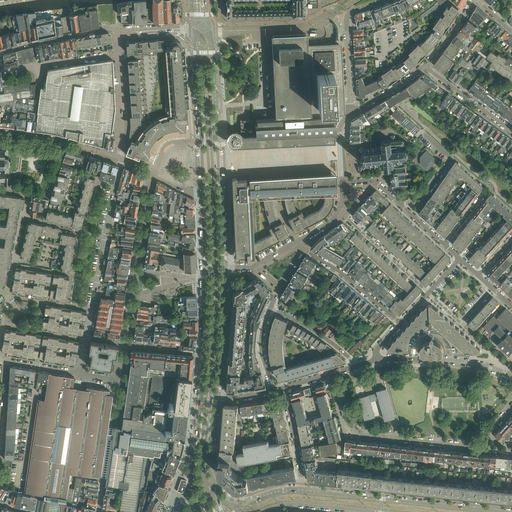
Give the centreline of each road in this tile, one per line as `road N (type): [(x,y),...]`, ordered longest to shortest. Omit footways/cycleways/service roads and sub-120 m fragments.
road 1 (secondary): [(206,267),(192,470),(205,511)]
road 2 (secondary): [(196,29),(206,267)]
road 3 (secondary): [(222,267),(208,30)]
road 4 (secondary): [(503,511),(300,490)]
road 5 (residential): [(332,373),(347,425),(358,433),(484,448)]
road 6 (residential): [(376,360),(454,359),(511,374)]
road 7 (residential): [(0,134),(63,142),(48,192),(28,193)]
road 8 (residential): [(350,111),(345,19),(382,0)]
road 9 (secondary): [(216,396),(222,267)]
road 10 (unclassified): [(16,485),(19,464),(26,464),(37,366)]
road 11 (residential): [(302,248),(400,322)]
road 12 (residential): [(0,67),(120,51)]
